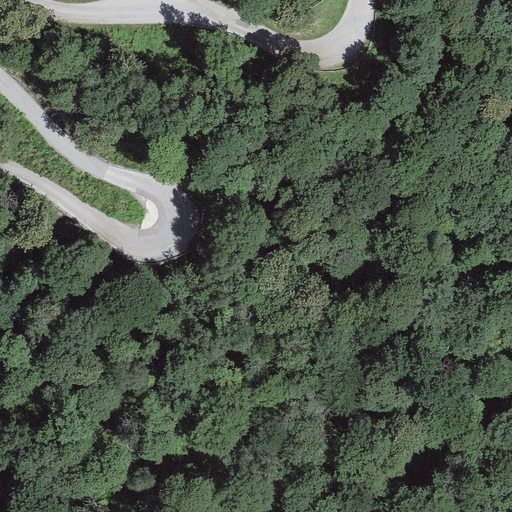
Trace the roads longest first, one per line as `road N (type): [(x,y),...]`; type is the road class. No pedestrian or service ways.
road 1 (unclassified): [(0,189),(119,282),(157,276),(179,236),(159,201),(49,148),(0,114)]
road 2 (unclassified): [(0,2),(143,94),(244,117),(287,110),(332,79),(350,48),(359,0)]
